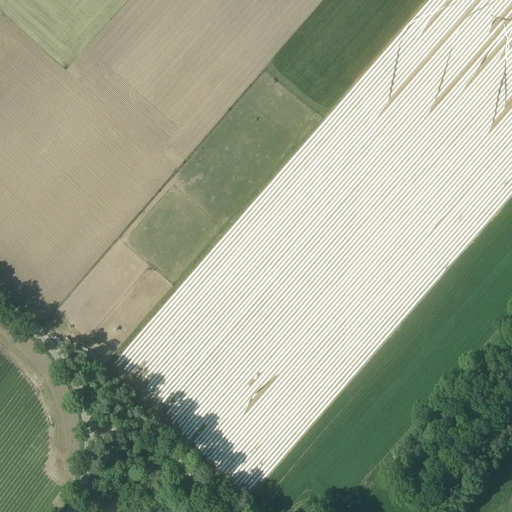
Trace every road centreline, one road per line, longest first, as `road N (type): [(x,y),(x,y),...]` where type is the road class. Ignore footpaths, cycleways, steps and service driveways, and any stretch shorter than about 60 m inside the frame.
road 1 (unclassified): [(70,511),(89,449),(84,411),(47,337),(0,296)]
road 2 (track): [(89,429),(151,445),(226,511)]
